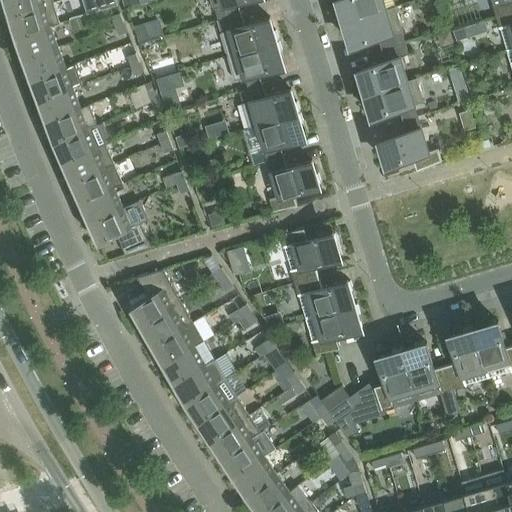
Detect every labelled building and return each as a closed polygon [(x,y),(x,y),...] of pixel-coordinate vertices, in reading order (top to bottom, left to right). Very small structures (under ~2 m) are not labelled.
[(54,0),(6,0),(11,15),(55,2),(54,0)] [(97,0),(100,9),(118,3),(116,0),(97,0)] [(216,7),(219,20),(228,17),(243,13),(239,1),(242,0),(212,0),(215,8),(216,7)] [(384,0),(341,0),(344,10),(342,10),(345,20),(347,19),(347,20),(387,8),(384,0)] [(511,0),(493,0),(497,14),(511,9),(511,0)] [(52,25),(61,22),(55,2),(11,15),(18,37),(52,25)] [(354,44),(380,37),(383,48),(406,41),(403,30),(404,30),(397,6),(387,8),(347,20),(348,21),(346,22),(348,31),(350,30),(354,44)] [(511,9),(497,14),(508,50),(511,48),(511,9)] [(122,12),(112,16),(116,25),(125,21),(122,12)] [(271,17),(246,24),(243,13),(228,17),(231,29),(222,31),(229,56),(278,41),(278,40),(280,39),(277,30),(275,30),(271,17)] [(120,35),(129,31),(125,21),(116,25),(120,35)] [(52,25),(18,37),(26,58),(59,46),(52,25)] [(147,25),(137,28),(141,40),(150,37),(147,25)] [(466,37),(463,28),(455,31),(457,39),(466,37)] [(443,47),(455,42),(451,29),(438,34),(443,47)] [(281,41),(279,42),(278,41),(229,56),(236,80),(246,77),(249,88),(264,84),(260,72),(285,65),(281,51),(283,51),(281,41)] [(364,81),(366,91),(368,90),(369,91),(408,80),(401,56),(410,53),(406,41),(383,48),(387,60),(361,67),(365,81),(364,81)] [(59,46),(26,58),(33,79),(67,66),(59,46)] [(137,52),(128,56),(132,65),(141,62),(137,52)] [(135,75),(145,71),(141,62),(132,65),(135,75)] [(67,66),(33,79),(41,99),(74,86),(84,83),(78,66),(77,63),(67,66)] [(153,76),(164,73),(161,63),(150,66),(153,76)] [(161,91),(176,86),(184,84),(180,70),(157,77),(161,91)] [(425,101),(418,77),(408,80),(369,91),(369,92),(367,93),(370,102),(372,102),(376,115),(401,108),(404,119),(419,115),(416,104),(425,101)] [(292,88),(267,95),(264,84),(249,88),(241,91),(244,103),(243,103),(250,127),(260,124),(300,112),(299,111),(301,111),(298,101),(296,102),(292,88)] [(468,85),(459,87),(463,100),(471,97),(468,85)] [(74,86),(41,99),(48,119),(82,107),(74,86)] [(158,89),(149,93),(153,102),(162,98),(158,89)] [(156,111),(165,108),(162,98),(153,102),(156,111)] [(91,103),(82,107),(48,119),(56,141),(89,127),(99,124),(93,107),(91,103)] [(302,113),(300,113),(300,112),(260,124),(270,160),(285,155),(281,144),(307,136),(303,123),(305,122),(302,113)] [(439,148),(429,151),(419,115),(404,119),(408,131),(383,138),(387,152),(385,153),(388,162),(389,162),(390,164),(415,156),(419,168),(443,161),(439,148)] [(89,127),(56,141),(65,162),(98,147),(89,127)] [(167,130),(159,133),(162,142),(171,139),(167,130)] [(189,132),(177,136),(181,147),(192,143),(189,132)] [(166,152),(175,149),(171,139),(162,142),(166,152)] [(116,163),(107,143),(98,147),(65,162),(74,181),(116,163)] [(313,159),(288,166),(285,155),(270,160),(281,195),(271,198),(275,211),(299,203),(296,192),(321,184),(320,182),(322,182),(319,172),(317,173),(313,159)] [(116,163),(74,181),(83,201),(116,187),(115,186),(124,182),(116,163)] [(183,170),(164,177),(168,187),(178,183),(178,182),(186,179),(183,170)] [(178,183),(182,192),(190,189),(186,179),(178,182),(178,183)] [(116,187),(83,201),(91,221),(124,206),(116,187)] [(140,200),(124,206),(91,221),(101,242),(118,234),(127,254),(153,246),(142,221),(148,219),(140,200)] [(212,215),(216,227),(228,224),(225,211),(212,215)] [(309,238),(306,226),(282,233),(296,282),(320,275),(317,263),(342,256),(338,242),(340,241),(337,232),(335,232),(335,230),(309,238)] [(223,267),(215,273),(221,281),(228,276),(223,267)] [(149,296),(133,305),(144,325),(184,302),(164,268),(138,276),(149,296)] [(350,281),(349,279),(324,286),(320,275),(296,282),(307,317),(356,303),(352,290),(354,290),(352,280),(350,281)] [(227,289),(234,284),(228,276),(221,281),(227,289)] [(253,277),(243,283),(250,294),(260,287),(253,277)] [(155,344),(195,321),(184,302),(144,325),(155,344)] [(248,303),(240,308),(246,316),(253,311),(248,303)] [(361,313),(358,303),(356,304),(356,303),(307,317),(317,353),(341,346),(338,334),(363,327),(359,313),(361,313)] [(252,325),(259,319),(253,311),(246,316),(252,325)] [(497,319),(487,322),(488,324),(475,328),(490,377),(511,370),(511,344),(507,346),(499,321),(497,321),(497,319)] [(195,321),(155,344),(165,363),(197,345),(196,344),(205,339),(195,321)] [(465,331),(451,335),(459,360),(447,364),(454,388),(490,377),(475,328),(474,328),(474,326),(464,329),(465,331)] [(262,356),(270,351),(277,345),(272,337),(264,342),(256,348),(262,356)] [(165,363),(176,381),(207,363),(207,364),(216,359),(218,358),(207,338),(205,339),(196,344),(197,345),(165,363)] [(425,341),(416,343),(416,345),(404,349),(418,398),(454,388),(447,364),(436,367),(428,342),(426,342),(425,341)] [(276,359),(283,354),(277,345),(270,351),(276,359)] [(376,385),(380,400),(383,409),(418,398),(404,349),(403,349),(402,347),(393,350),(394,352),(380,356),(387,381),(376,385)] [(216,359),(207,364),(207,363),(176,381),(187,401),(218,382),(227,377),(216,359)] [(295,371),(288,376),(294,384),(301,379),(295,371)] [(187,401),(200,420),(230,401),(238,395),(227,377),(218,382),(187,401)] [(300,393),(307,388),(301,379),(294,384),(300,393)] [(330,410),(351,395),(343,384),(322,399),(325,403),(330,410)] [(278,395),(283,402),(297,393),(292,386),(278,395)] [(250,413),(238,395),(230,401),(200,420),(212,438),(250,413)] [(358,407),(351,395),(330,410),(331,411),(337,419),(338,421),(348,414),(358,407)] [(325,403),(317,408),(323,416),(331,411),(330,410),(325,403)] [(329,425),(337,419),(331,411),(323,416),(329,425)] [(254,437),(262,431),(250,413),(212,438),(224,456),(254,437)] [(359,430),(348,414),(338,421),(349,437),(359,430)] [(511,419),(497,423),(500,433),(511,429),(511,419)] [(486,431),(485,427),(484,421),(469,426),(472,435),(486,431)] [(454,430),(456,436),(457,440),(472,435),(469,426),(454,430)] [(254,437),(224,456),(236,474),(266,455),(254,437)] [(343,439),(335,444),(341,452),(349,447),(343,439)] [(447,449),(444,439),(429,444),(432,453),(447,449)] [(414,448),(417,458),(432,453),(429,444),(414,448)] [(347,461),(355,455),(349,447),(341,452),(347,461)] [(405,461),(402,452),(388,456),(390,465),(405,461)] [(248,494),(278,473),(266,455),(236,474),(248,494)] [(373,460),(376,470),(390,465),(388,456),(373,460)] [(511,511),(511,494),(508,480),(504,468),(483,474),(487,486),(494,511),(511,511)] [(291,490),(282,478),(278,473),(248,494),(262,511),(291,490)] [(364,481),(355,484),(358,494),(367,491),(364,481)] [(291,490),(262,511),(297,511),(312,501),(299,484),(291,490)] [(466,492),(472,511),(494,511),(487,486),(466,492)] [(374,511),(367,491),(358,494),(363,511),(374,511)] [(472,511),(466,492),(445,498),(449,511),(472,511)] [(425,504),(427,511),(449,511),(445,498),(425,504)] [(319,511),(312,501),(297,511),(319,511)] [(379,508),(380,511),(404,511),(404,510),(401,501),(379,508)]
